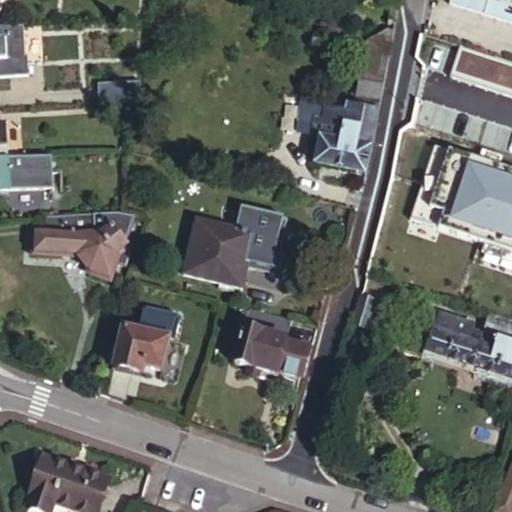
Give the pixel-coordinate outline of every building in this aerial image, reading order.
[(452,0),(451,5),(511,25),(511,6),(494,0),(452,0)] [(371,26),(353,105),(377,109),(380,95),(393,31),(371,26)] [(3,29),(0,29),(0,59),(1,60),(1,56),(10,56),(10,36),(4,36),(3,29)] [(22,58),(21,29),(3,29),(4,36),(10,36),(10,56),(1,56),(1,60),(0,59),(0,79),(24,79),(24,58),(22,58)] [(99,84),(100,103),(138,100),(141,83),(99,84)] [(313,133),(321,134),(369,145),(377,109),(353,105),(321,98),(313,133)] [(7,123),(0,123),(0,147),(7,147),(9,147),(7,123)] [(314,159),(364,171),(369,145),(321,134),(314,159)] [(0,159),(8,159),(7,147),(0,147),(0,159)] [(53,157),(8,159),(10,188),(55,185),(53,157)] [(0,159),(0,188),(10,188),(8,159),(0,159)] [(50,216),(51,233),(73,235),(75,235),(95,234),(102,224),(124,240),(127,225),(118,212),(50,216)] [(118,212),(127,225),(128,225),(130,214),(120,212),(118,212)] [(199,221),(186,274),(240,288),(253,235),(199,221)] [(45,233),(44,259),(78,260),(94,273),(113,279),(117,263),(129,266),(131,256),(124,250),(126,248),(121,244),(124,240),(102,224),(95,234),(75,235),(73,235),(51,233),(45,233)] [(361,291),(354,315),(357,317),(356,322),(372,326),(380,296),(361,291)] [(284,341),(290,321),(251,311),(245,329),(284,341)] [(142,313),(136,333),(173,346),(181,324),(142,313)] [(460,337),(464,326),(465,324),(440,314),(435,329),(460,337)] [(511,321),(491,315),(485,334),(464,326),(460,337),(435,329),(427,352),(511,382),(511,321)] [(125,329),(111,369),(131,375),(134,367),(163,377),(173,346),(136,333),(125,329)] [(284,341),(245,329),(244,329),(234,360),(275,373),(284,341)] [(311,349),(284,341),(275,373),(303,381),(311,349)] [(45,461),(29,511),(33,511),(52,511),(54,505),(76,511),(101,511),(110,482),(45,461)] [(511,511),(511,485),(506,483),(493,511),(511,511)]
